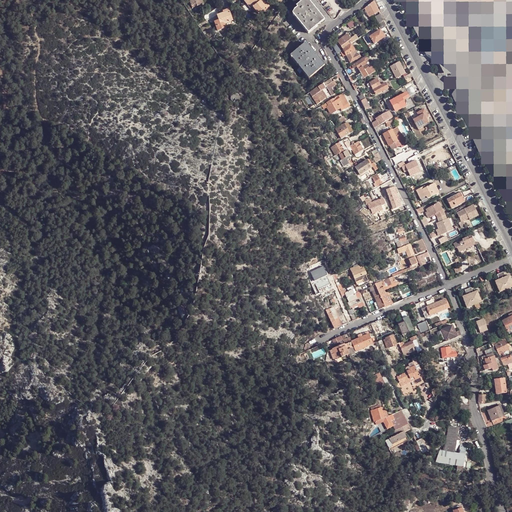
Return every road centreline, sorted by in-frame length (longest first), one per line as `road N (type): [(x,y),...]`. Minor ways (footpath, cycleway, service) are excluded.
road 1 (residential): [(366,0),(322,36),(448,285)]
road 2 (residential): [(511,243),(386,0)]
road 3 (residential): [(448,285),(473,352),(473,404),(505,511)]
road 4 (residential): [(448,285),(330,333)]
